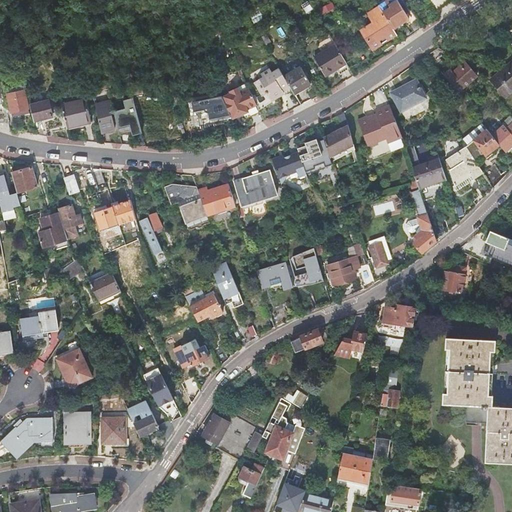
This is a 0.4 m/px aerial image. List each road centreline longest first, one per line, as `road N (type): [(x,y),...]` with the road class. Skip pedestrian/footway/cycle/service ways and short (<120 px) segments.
road 1 (residential): [(482,0),(353,90),(221,156),(151,158),(0,138)]
road 2 (residential): [(148,482),(216,384),(254,349),(367,297),(446,247),(511,183)]
road 3 (residential): [(148,482),(85,469),(0,478)]
road 4 (unknown): [(176,444),(117,322)]
